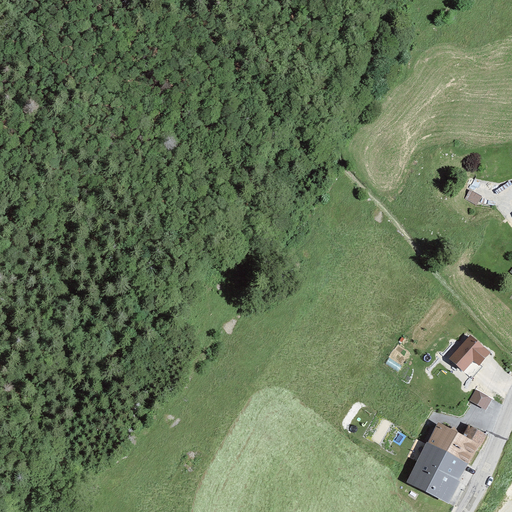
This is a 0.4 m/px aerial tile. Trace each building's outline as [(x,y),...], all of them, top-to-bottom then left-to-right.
[(471,188),(467,197),(479,204),(484,195),(471,188)] [(451,360),(472,379),(483,367),(480,365),(489,354),(471,338),(451,360)] [(475,392),(470,401),(486,409),(490,400),(475,392)] [(477,448),(484,435),(468,427),(461,439),(456,436),(447,431),(448,428),(442,424),(440,428),(438,427),(410,483),(446,501),(457,482),(455,481),(456,479),(475,448),(477,449),(477,448)] [(456,436),(452,430),(448,428),(447,431),(456,436)]
